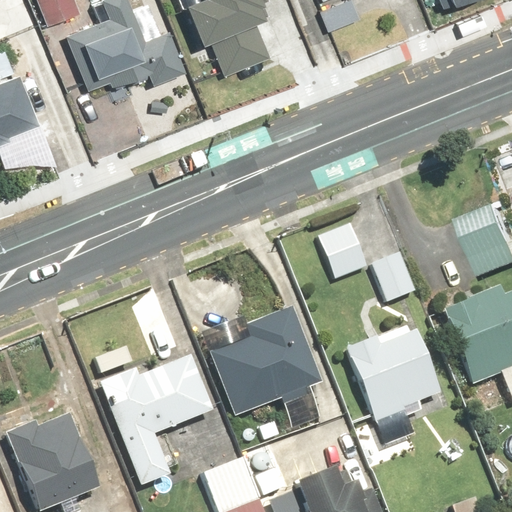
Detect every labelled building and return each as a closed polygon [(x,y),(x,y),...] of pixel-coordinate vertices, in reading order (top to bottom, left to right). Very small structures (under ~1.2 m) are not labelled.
[(35,0),(45,24),(80,10),(75,0),(35,0)] [(93,24),(66,34),(88,87),(108,78),(112,89),(149,73),(153,82),(186,68),(169,27),(159,31),(146,0),(131,7),(128,0),(95,0),(93,1),(97,13),(89,16),(93,24)] [(201,40),(208,37),(224,72),(269,52),(253,17),(265,12),(260,1),(262,0),(184,0),(201,40)] [(360,16),(353,0),(342,0),(319,9),(327,29),(360,16)] [(0,48),(0,142),(10,137),(8,132),(38,118),(4,46),(0,48)] [(460,221),(485,276),(511,264),(511,229),(510,231),(498,204),(460,221)] [(349,223),(317,236),(335,280),(367,267),(349,223)] [(414,290),(400,252),(371,263),(385,301),(414,290)] [(511,289),(508,280),(442,308),(473,383),(500,372),(511,402),(511,401),(511,289)] [(249,334),(209,350),(235,415),(280,397),(284,405),(309,395),(306,387),(322,381),(291,306),(245,324),(249,334)] [(412,320),(346,347),(376,422),(405,410),(403,406),(440,391),(412,320)] [(136,367),(97,383),(140,485),(171,472),(155,433),(213,409),(190,354),(140,375),(136,367)] [(37,419),(5,432),(37,511),(57,503),(60,511),(80,511),(75,497),(100,487),(69,413),(39,425),(37,419)] [(263,511),(243,458),(203,474),(217,511),(263,511)] [(344,483),(336,465),(296,483),(308,511),(379,511),(370,490),(363,493),(357,478),(344,483)] [(480,511),(474,494),(445,503),(448,511),(480,511)]
